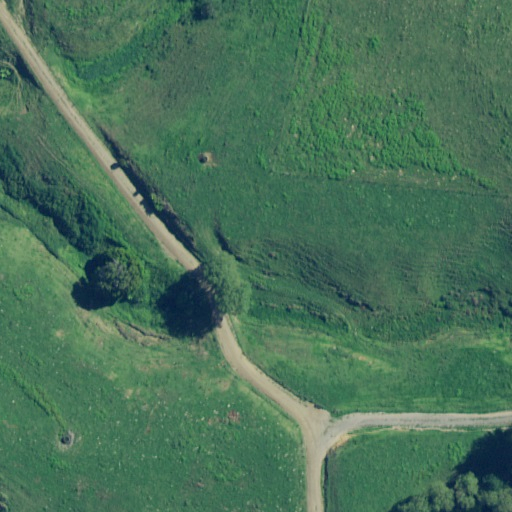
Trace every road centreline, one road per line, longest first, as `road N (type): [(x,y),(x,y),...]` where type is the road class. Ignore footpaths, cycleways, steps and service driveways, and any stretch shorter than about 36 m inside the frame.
road 1 (track): [(320,420),(255,394),(203,323),(203,258),(0,0)]
road 2 (track): [(511,411),(320,420)]
